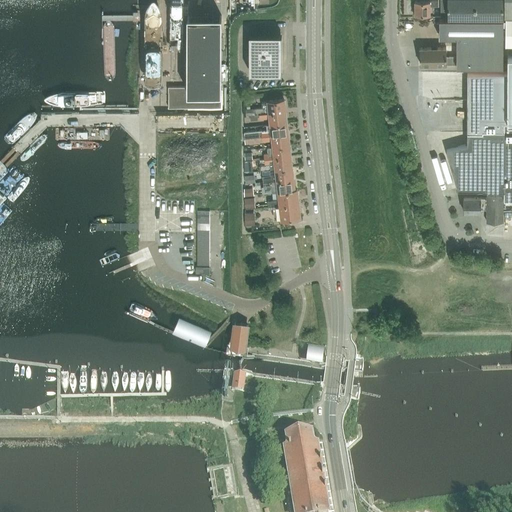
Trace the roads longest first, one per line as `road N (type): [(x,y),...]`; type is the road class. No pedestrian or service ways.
road 1 (unclassified): [(333,271),(248,307),(157,267),(145,236),(145,121),(138,121)]
road 2 (unclassified): [(511,246),(459,239),(443,224),(392,47),(391,0)]
road 3 (primary): [(308,0),(311,122),(333,265)]
road 4 (primary): [(333,265),(317,0)]
road 5 (primary): [(344,511),(329,426),(333,271)]
